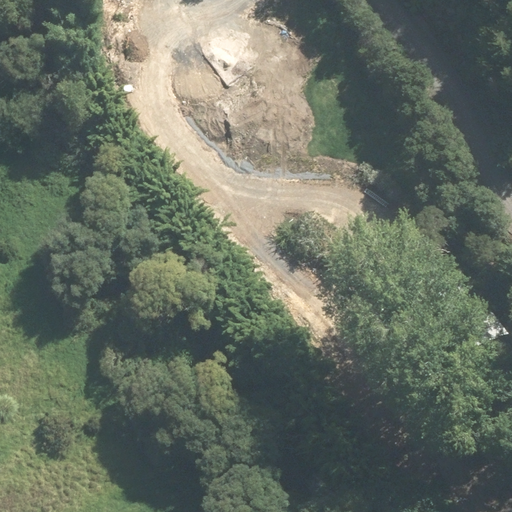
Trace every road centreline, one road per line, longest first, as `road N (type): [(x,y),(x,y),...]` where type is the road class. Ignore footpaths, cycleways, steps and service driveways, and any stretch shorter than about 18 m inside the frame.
road 1 (unknown): [(240,188),(318,184),(358,195),(379,213),(387,239),(387,259),(373,281),(353,297),(328,299),(259,250),(246,226)]
road 2 (unknown): [(217,0),(160,13),(141,27),(136,48),(143,87),(178,142),(240,188)]
road 3 (unknown): [(400,0),(511,182)]
